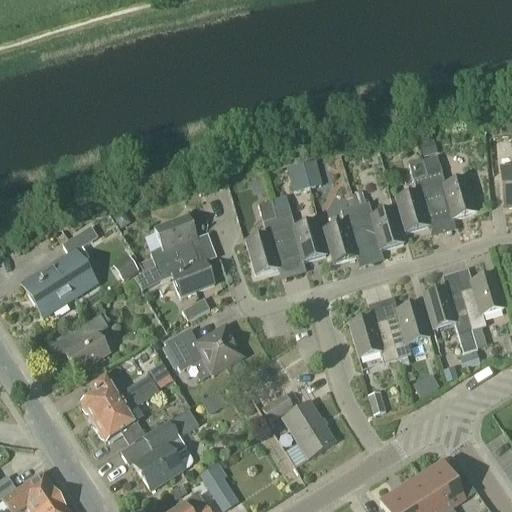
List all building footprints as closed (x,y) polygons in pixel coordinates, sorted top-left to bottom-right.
[(422,162),(437,157),(433,144),(419,148),(422,162)] [(439,160),(424,164),(439,221),(451,217),(453,224),(476,218),(466,183),(446,188),(443,176),(439,160)] [(417,197),(396,203),(405,237),(428,231),(426,224),(439,221),(424,164),(409,168),(413,184),(417,197)] [(315,165),(302,168),(309,193),(321,190),(320,185),(315,165)] [(292,197),(309,193),(302,168),(285,172),(292,197)] [(503,214),(511,213),(511,170),(499,172),(503,214)] [(361,196),(352,199),(352,202),(366,252),(378,248),(380,255),(403,249),(394,213),(372,220),(369,207),(365,208),(361,196)] [(344,229),(323,234),(332,268),(356,262),(354,255),(366,252),(352,202),(346,204),(348,212),(340,214),(344,229)] [(266,241),(245,247),(255,281),(278,275),(276,267),(288,264),(277,223),(276,224),(270,205),(257,209),(262,227),(266,241)] [(291,219),(277,223),(288,264),(300,260),(303,268),(325,261),(315,227),(295,233),(291,219)] [(155,273),(201,255),(189,222),(155,235),(162,254),(150,259),(151,262),(140,266),(144,276),(155,272),(155,273)] [(63,251),(69,260),(21,290),(42,324),(95,289),(80,266),(86,262),(79,252),(95,242),(90,234),(63,251)] [(126,257),(118,245),(107,252),(115,264),(126,257)] [(201,255),(155,273),(160,286),(172,282),(179,302),(213,290),(201,255)] [(129,261),(112,271),(122,287),(138,276),(129,261)] [(473,293),(460,297),(476,355),(486,352),(481,333),(485,332),(482,319),(503,313),(493,279),(471,285),(473,293)] [(446,293),(423,299),(433,334),(454,328),(457,340),(462,359),(476,355),(460,297),(448,300),(446,293)] [(187,327),(209,314),(203,304),(181,316),(187,327)] [(399,322),(387,325),(398,365),(398,364),(406,362),(412,361),(408,349),(429,343),(419,308),(397,314),(399,322)] [(76,378),(108,359),(97,340),(108,334),(100,320),(63,343),(70,355),(64,358),(76,378)] [(372,321),(349,328),(359,363),(380,357),(383,369),(398,365),(387,325),(374,329),(372,321)] [(189,337),(164,350),(165,352),(175,371),(178,377),(203,363),(212,380),(243,363),(226,331),(195,348),(189,337)] [(507,359),(511,357),(511,340),(502,344),(507,359)] [(475,357),(459,361),(462,374),(479,369),(475,357)] [(251,395),(269,383),(262,373),(244,385),(251,395)] [(83,406),(81,407),(82,409),(82,413),(86,419),(89,420),(94,427),(154,390),(148,380),(118,399),(112,389),(106,378),(89,388),(94,396),(82,403),(83,406)] [(129,416),(159,398),(154,390),(94,427),(98,435),(98,439),(101,444),(104,445),(105,447),(108,445),(109,448),(121,441),(120,440),(124,437),(123,436),(136,428),(129,416)] [(279,402),(276,396),(261,406),(264,411),(260,414),(269,428),(293,413),(284,399),(279,402)] [(372,421),(385,417),(379,397),(366,401),(372,421)] [(240,415),(242,414),(249,410),(243,399),(233,404),(240,415)] [(307,464),(334,447),(309,406),(282,423),(307,464)] [(184,454),(177,444),(198,430),(188,414),(167,428),(143,443),(152,457),(132,469),(150,496),(181,475),(182,476),(190,471),(192,467),(191,463),(185,453),(184,454)] [(421,482),(439,511),(453,511),(465,505),(442,469),(421,482)] [(26,511),(44,511),(57,503),(41,479),(16,495),(6,481),(0,484),(0,506),(1,505),(5,511),(25,511),(26,511)] [(439,511),(421,482),(400,495),(410,511),(439,511)] [(218,511),(230,511),(237,508),(222,483),(206,493),(218,511)] [(175,505),(186,497),(181,489),(170,497),(175,505)] [(381,511),(410,511),(400,495),(379,509),(381,511)] [(205,511),(204,510),(198,501),(180,511),(205,511)] [(62,511),(57,503),(44,511),(62,511)]
